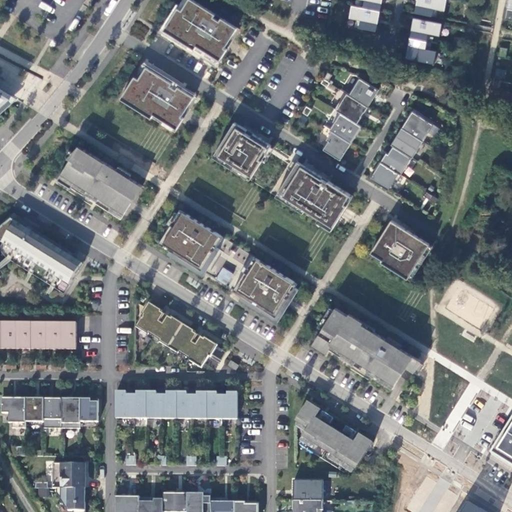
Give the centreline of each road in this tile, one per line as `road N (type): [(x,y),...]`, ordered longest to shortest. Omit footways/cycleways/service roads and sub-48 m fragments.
road 1 (residential): [(282,354),(511,501)]
road 2 (residential): [(124,258),(282,354)]
road 3 (residential): [(271,469),(109,467)]
road 4 (residential): [(269,376),(109,374)]
road 5 (residential): [(223,99),(353,181)]
road 6 (residential): [(0,178),(124,258)]
road 7 (residential): [(109,28),(223,99)]
road 8 (residential): [(109,374),(109,283),(124,258)]
